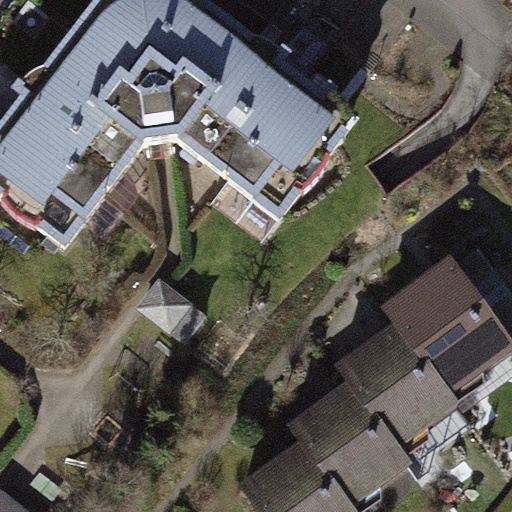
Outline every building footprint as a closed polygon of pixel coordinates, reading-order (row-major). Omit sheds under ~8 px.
[(0,73),(0,228),(21,244),(111,125),(231,215),(302,120),(142,0),(55,0),(2,71),(0,73)] [(488,342),(425,260),(360,308),(372,324),(423,390),(488,342)] [(423,390),(372,324),(317,367),(327,379),(382,450),(437,408),(423,390)] [(382,450),(327,379),(266,426),(279,441),(333,511),(393,465),(382,450)] [(333,511),(279,441),(216,489),(234,511),(333,511)]
